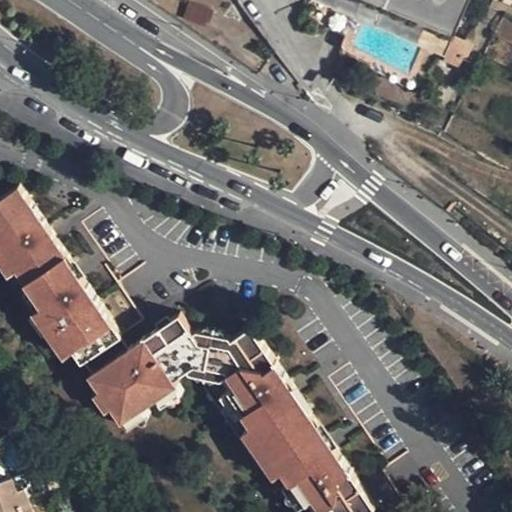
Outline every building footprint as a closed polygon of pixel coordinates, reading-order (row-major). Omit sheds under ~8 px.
[(316,0),(365,21),(422,46),(446,56),(454,37),(368,0),(316,0)] [(368,0),(454,37),(470,0),(368,0)] [(214,12),(189,3),(184,19),(208,28),(214,12)] [(454,37),(446,56),(444,60),(459,66),(462,58),(466,60),(472,45),(454,37)] [(0,199),(0,239),(20,269),(19,270),(44,306),(45,306),(75,348),(85,361),(144,319),(118,280),(98,295),(22,185),(0,199)] [(0,258),(11,275),(19,270),(20,269),(0,239),(0,258)] [(66,354),(75,348),(45,306),(44,306),(37,311),(66,354)] [(259,426),(255,429),(284,470),(288,467),(296,479),(310,500),(318,511),(368,511),(377,506),(253,328),(236,340),(225,347),(201,342),(193,331),(181,314),(92,375),(124,423),(143,410),(158,400),(176,388),(172,383),(185,374),(197,366),(220,370),(228,381),(236,393),(251,414),(259,426)] [(196,329),(193,331),(201,342),(225,347),(236,340),(233,336),(196,329)] [(221,385),(228,381),(220,370),(197,366),(185,374),(189,378),(221,385)] [(181,396),(176,388),(158,400),(164,409),(181,396)] [(239,422),(251,414),(236,393),(224,401),(239,422)] [(148,419),(143,410),(124,423),(130,431),(148,419)] [(275,475),(284,470),(255,429),(247,434),(275,475)] [(32,467),(20,471),(26,485),(32,483),(37,482),(32,467)] [(43,511),(32,483),(26,485),(20,471),(0,479),(0,509),(1,511),(43,511)] [(298,507),(310,500),(296,479),(284,488),(298,507)]
